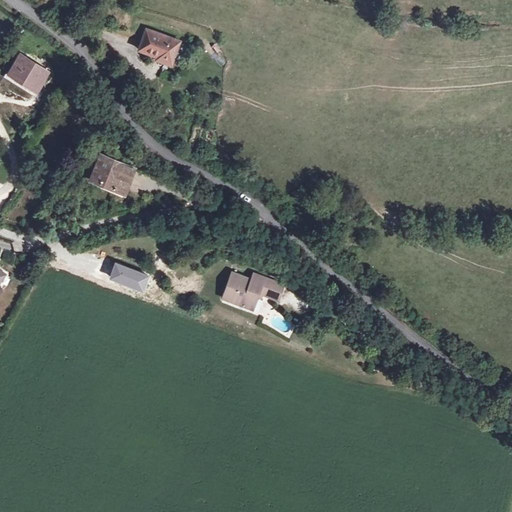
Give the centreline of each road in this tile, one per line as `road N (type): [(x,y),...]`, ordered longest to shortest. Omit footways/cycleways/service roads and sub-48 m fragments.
road 1 (unclassified): [(13,0),(89,60),(146,138),(272,220)]
road 2 (unclassified): [(272,220),(414,340),(511,402)]
road 3 (residential): [(272,220),(195,202),(49,241),(0,228)]
